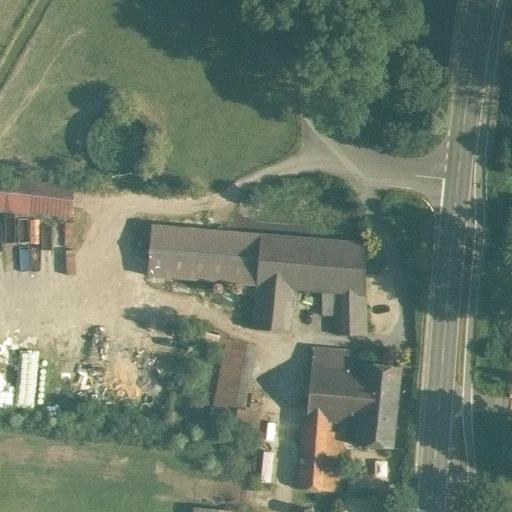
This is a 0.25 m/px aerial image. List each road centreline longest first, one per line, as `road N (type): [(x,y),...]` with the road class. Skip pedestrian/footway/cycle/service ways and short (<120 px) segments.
road 1 (secondary): [(456,182),(431,511)]
road 2 (unclassified): [(456,182),(375,167),(330,132),(258,0)]
road 3 (secondary): [(480,0),(456,182)]
